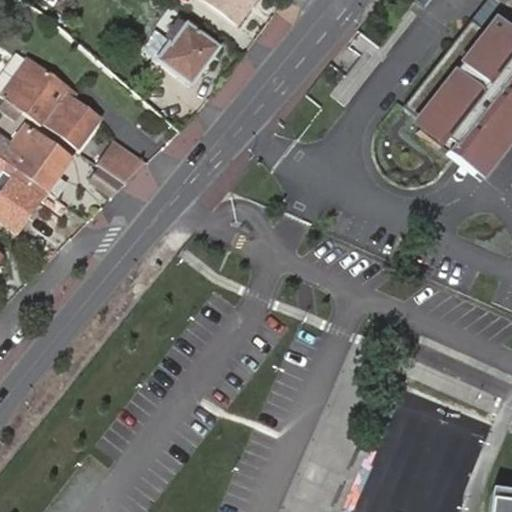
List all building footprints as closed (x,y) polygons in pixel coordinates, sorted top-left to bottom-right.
[(205,0),(236,23),(252,0),(205,0)] [(511,0),(482,0),(501,13),(482,33),(469,21),(401,108),(482,170),(511,130),(511,0)] [(189,86),(217,47),(185,24),(170,45),(167,42),(154,60),(189,86)] [(0,98),(1,100),(9,105),(35,70),(25,62),(0,97),(0,98)] [(19,112),(36,124),(39,121),(76,147),(98,117),(64,93),(65,91),(35,70),(9,105),(19,112)] [(0,111),(13,120),(19,112),(9,105),(1,100),(0,102),(0,111)] [(0,159),(44,191),(55,175),(68,157),(23,125),(7,150),(0,144),(0,159)] [(110,138),(93,161),(121,180),(142,160),(110,138)] [(0,221),(14,232),(44,191),(0,159),(0,221)] [(90,181),(113,197),(125,186),(99,168),(90,181)] [(44,191),(55,198),(67,183),(55,175),(44,191)] [(511,511),(511,500),(494,498),(492,511),(511,511)]
